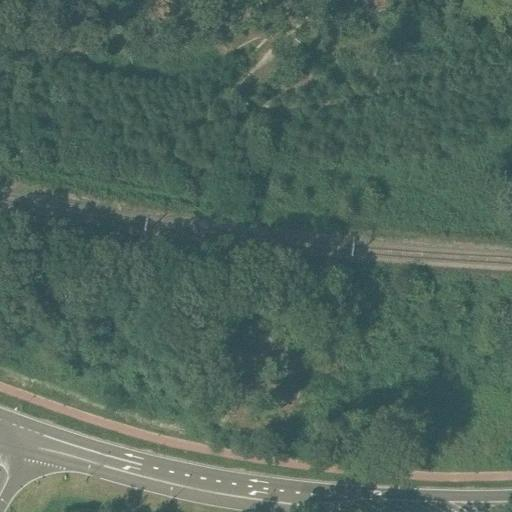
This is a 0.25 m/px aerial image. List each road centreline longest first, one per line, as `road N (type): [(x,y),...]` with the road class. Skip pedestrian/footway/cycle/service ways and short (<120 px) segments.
road 1 (tertiary): [(374,504),(152,460),(13,418)]
road 2 (tertiary): [(27,453),(286,507),(374,504)]
road 3 (tertiary): [(374,504),(511,505)]
